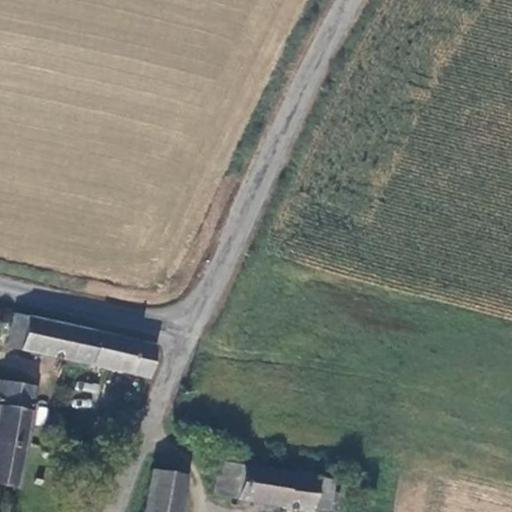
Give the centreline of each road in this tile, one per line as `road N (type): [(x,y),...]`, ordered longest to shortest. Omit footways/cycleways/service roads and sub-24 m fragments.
road 1 (unclassified): [(347,0),(190,329)]
road 2 (unclassified): [(190,329),(113,511)]
road 3 (unclassified): [(0,287),(190,329)]
